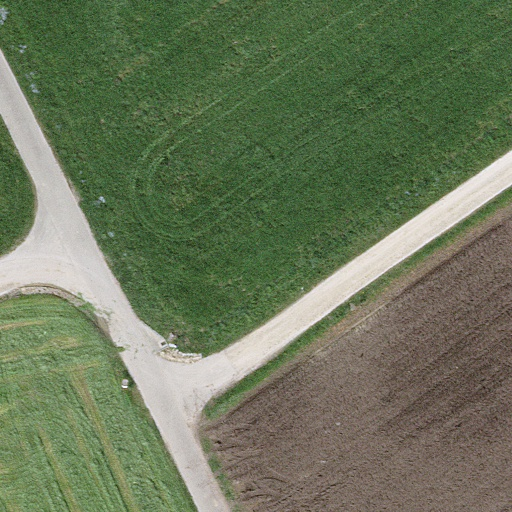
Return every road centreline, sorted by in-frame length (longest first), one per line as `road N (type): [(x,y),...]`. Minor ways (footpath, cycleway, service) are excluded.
road 1 (track): [(225,511),(0,73)]
road 2 (track): [(171,401),(315,323),(511,186)]
